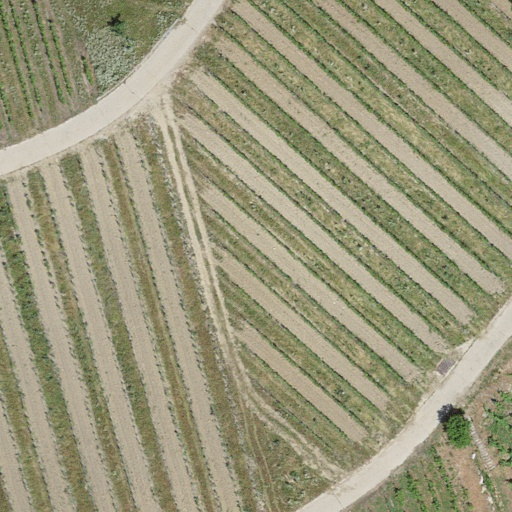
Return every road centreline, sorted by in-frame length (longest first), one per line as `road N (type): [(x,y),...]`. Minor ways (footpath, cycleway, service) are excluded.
road 1 (track): [(511,335),(391,467),(310,511)]
road 2 (track): [(209,0),(123,100),(0,164)]
